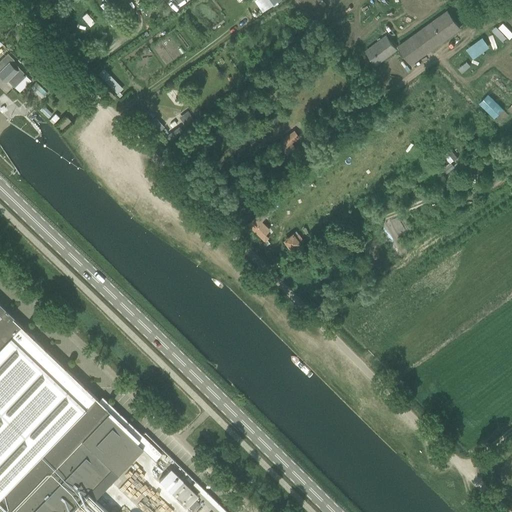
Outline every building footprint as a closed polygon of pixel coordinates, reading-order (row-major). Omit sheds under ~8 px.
[(260,0),(267,8),(278,0),(260,0)] [(460,28),(454,20),(447,11),(398,47),(411,63),(460,28)] [(396,50),(390,42),(386,36),(366,51),(370,56),(376,64),(396,50)] [(465,49),(472,59),(488,47),(481,37),(465,49)] [(459,53),(450,61),(461,73),(469,65),(459,53)] [(6,56),(0,61),(0,75),(6,81),(11,86),(14,89),(25,78),(22,75),(16,70),(9,63),(10,61),(6,56)] [(479,103),(500,124),(509,115),(488,95),(479,103)] [(43,106),(39,110),(48,118),(52,114),(43,106)] [(55,114),(49,120),(53,124),(59,117),(55,114)] [(191,116),(182,122),(187,129),(196,123),(195,121),(191,116)] [(155,118),(151,122),(160,131),(164,127),(155,118)] [(298,138),(293,130),(276,143),(284,155),(294,148),(291,143),(298,138)] [(255,216),(247,225),(264,242),(268,238),(265,235),(270,230),(261,222),(255,216)] [(0,511),(107,511),(94,498),(142,448),(155,460),(162,453),(102,396),(98,400),(12,318),(13,316),(0,303),(0,511)] [(158,480),(186,507),(197,496),(169,469),(158,480)] [(227,511),(206,492),(202,496),(219,511),(227,511)]
